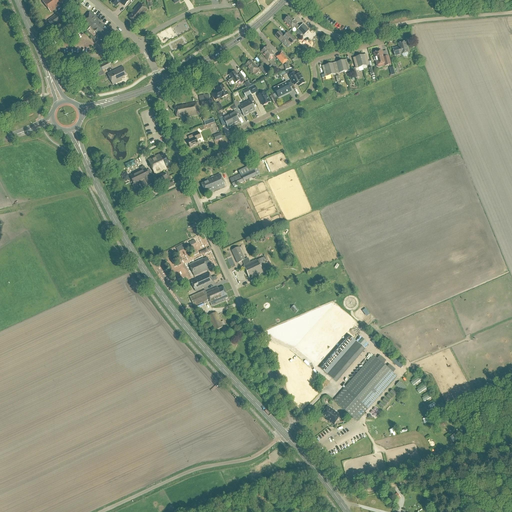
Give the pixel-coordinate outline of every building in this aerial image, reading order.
[(63,1),(64,0),(46,0),(42,3),(50,13),(61,5),(61,4),(64,2),(63,1)] [(134,13),(129,19),(136,25),(139,21),(139,22),(148,12),(139,4),(133,12),(134,13)] [(52,29),(64,20),(59,13),(47,22),(52,29)] [(90,13),(82,22),(88,27),(85,32),(94,40),(98,37),(100,38),(104,42),(111,34),(112,33),(108,29),(107,30),(98,23),(99,22),(90,13)] [(300,27),(297,25),(298,24),(295,21),(293,23),(289,18),(284,22),(292,30),(294,28),(297,30),(304,36),(309,31),(303,24),(300,27)] [(56,41),(65,34),(63,30),(54,37),(56,41)] [(161,44),(174,39),(171,31),(158,35),(161,44)] [(279,33),(275,37),(284,45),(286,43),(287,44),(288,43),(290,45),(295,40),(288,33),(286,36),(284,38),(279,33)] [(408,55),(409,54),(408,51),(408,50),(407,47),(406,43),(399,45),(400,49),(393,51),(395,58),(401,56),(402,56),(403,57),(404,57),(405,57),(406,57),(407,57),(407,56),(408,55)] [(268,62),(274,56),(267,48),(262,52),(266,57),(265,58),(268,62)] [(283,51),(276,57),(281,63),(279,65),(281,66),(282,65),(283,65),(288,61),(284,56),(285,55),(283,51)] [(385,68),(391,66),(389,58),(384,59),(383,56),(382,56),(381,53),(380,53),(379,53),(376,53),(376,54),(374,55),(375,59),(374,59),(375,63),(376,62),(377,67),(384,65),(385,68)] [(360,58),(363,69),(369,67),(366,56),(360,58)] [(353,60),(355,68),(356,71),(363,69),(360,58),(353,60)] [(341,63),(344,74),(350,72),(347,61),(341,63)] [(93,69),(96,75),(111,67),(108,62),(93,69)] [(252,75),(258,70),(251,62),(246,66),(250,71),(249,71),(252,75)] [(341,63),(335,65),(338,76),(344,74),(341,63)] [(335,65),(329,66),(331,77),(338,76),(335,65)] [(262,66),(259,68),(265,76),(268,74),(262,66)] [(325,79),(331,77),(329,66),(322,68),(325,79)] [(123,79),(127,77),(122,68),(107,76),(113,87),(122,82),(122,81),(123,80),(123,79)] [(284,75),(287,81),(289,80),(285,72),(279,74),(279,76),(284,75)] [(230,83),(232,82),(234,85),(240,81),(242,84),(244,82),(241,76),(238,78),(235,73),(229,76),(230,78),(227,80),(230,83)] [(294,87),(297,85),(299,88),(304,85),(302,80),(303,80),(300,75),(296,77),(295,74),(289,77),(294,87)] [(291,93),(289,89),(292,88),(289,82),(286,83),(286,84),(274,90),(279,99),(291,93)] [(217,92),(212,94),(216,101),(220,98),(221,99),(228,95),(223,85),(215,89),(217,92)] [(256,86),(249,89),(252,95),(258,91),(256,86)] [(258,97),(263,107),(270,103),(265,93),(258,97)] [(244,104),(250,114),(256,111),(250,101),(244,104)] [(184,119),(198,116),(195,103),(174,108),(177,118),(183,116),(184,119)] [(250,114),(244,104),(239,107),(241,112),(244,117),(250,114)] [(235,113),(229,116),(234,126),(240,123),(236,115),(235,113)] [(234,126),(229,116),(223,119),(228,129),(234,126)] [(213,136),(215,141),(222,139),(220,133),(213,136)] [(197,141),(202,139),(200,134),(194,136),(195,139),(187,142),(190,149),(199,145),(197,141)] [(239,149),(227,155),(228,155),(229,157),(230,157),(233,155),(241,151),(240,148),(239,149)] [(160,165),(163,171),(166,170),(165,168),(170,165),(166,156),(163,157),(161,154),(155,158),(158,163),(159,164),(158,165),(159,166),(160,165)] [(155,175),(163,171),(160,165),(159,166),(158,165),(159,164),(158,163),(155,158),(148,161),(155,175)] [(240,174),(229,179),(233,188),(257,176),(260,175),(255,163),(239,171),(239,172),(240,174)] [(152,183),(150,179),(153,177),(149,170),(146,171),(145,170),(144,168),(141,169),(142,171),(130,177),(134,185),(132,186),(137,196),(151,189),(149,185),(152,183)] [(167,179),(164,174),(157,177),(160,183),(159,183),(163,192),(174,186),(169,178),(167,179)] [(208,194),(225,187),(219,175),(207,181),(207,182),(201,185),(205,194),(208,192),(208,194)] [(259,244),(263,251),(269,248),(264,241),(259,244)] [(176,248),(178,253),(187,248),(185,244),(176,248)] [(239,248),(231,252),(237,264),(242,262),(244,267),(243,267),(249,280),(262,274),(258,265),(256,261),(250,264),(247,259),(244,261),(239,248)] [(207,258),(203,260),(189,267),(194,278),(208,271),(206,267),(210,265),(207,258)] [(201,291),(214,285),(213,282),(212,282),(210,279),(211,279),(209,275),(196,281),(196,280),(190,282),(195,293),(199,291),(201,291)] [(194,307),(208,301),(211,308),(225,301),(225,300),(227,299),(223,288),(217,290),(217,289),(211,291),(211,290),(206,293),(205,291),(190,298),(194,307)] [(224,328),(217,313),(208,317),(215,332),(224,328)] [(327,375),(356,342),(349,335),(319,368),(327,375)] [(336,383),(365,350),(356,342),(327,375),(336,383)] [(397,377),(373,356),(344,389),(333,401),(356,422),(367,410),(397,377)] [(340,416),(327,407),(321,416),(326,419),(325,421),(333,426),(340,416)] [(401,498),(399,495),(398,493),(393,496),(394,499),(396,501),(401,498)]
